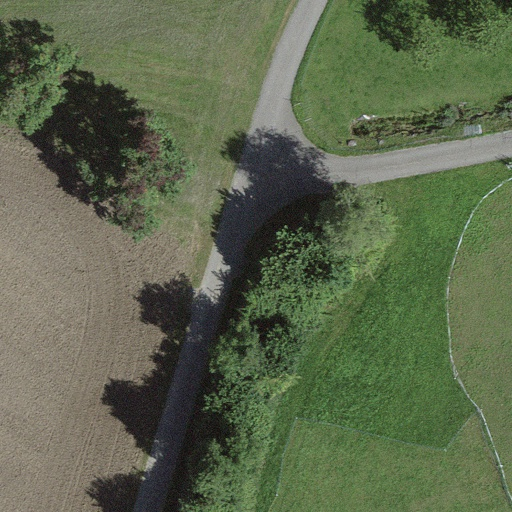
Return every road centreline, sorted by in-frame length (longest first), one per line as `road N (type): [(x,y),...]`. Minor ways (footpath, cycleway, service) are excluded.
road 1 (unclassified): [(257,175),(158,511)]
road 2 (unclassified): [(257,175),(365,174),(511,150)]
road 3 (unclassified): [(315,0),(292,45),(257,175)]
